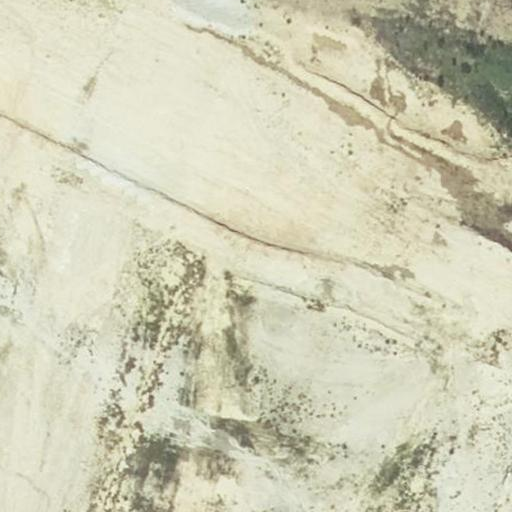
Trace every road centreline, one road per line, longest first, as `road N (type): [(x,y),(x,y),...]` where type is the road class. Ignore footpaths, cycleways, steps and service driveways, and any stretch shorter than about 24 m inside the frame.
road 1 (track): [(44,0),(124,70),(448,241),(479,276),(495,357),(427,511)]
road 2 (track): [(223,511),(283,334),(273,251),(244,171),(210,112)]
road 3 (track): [(0,477),(47,200),(31,129),(0,87)]
road 4 (track): [(377,201),(386,295),(318,511)]
road 5 (track): [(511,61),(386,0)]
